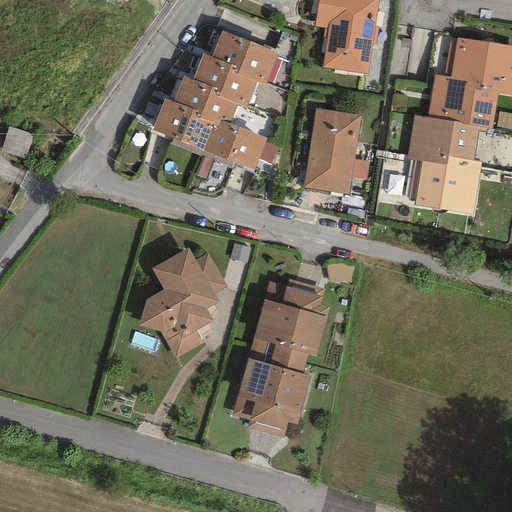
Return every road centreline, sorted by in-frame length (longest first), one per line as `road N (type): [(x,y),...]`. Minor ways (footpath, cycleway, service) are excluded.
road 1 (residential): [(67,175),(362,252)]
road 2 (residential): [(67,175),(198,0)]
road 3 (track): [(362,252),(511,292)]
